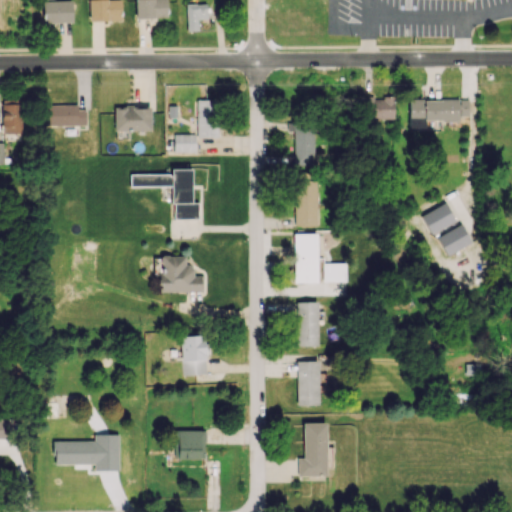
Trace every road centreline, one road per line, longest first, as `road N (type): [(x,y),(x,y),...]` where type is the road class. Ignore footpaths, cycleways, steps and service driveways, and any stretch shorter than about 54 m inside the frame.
road 1 (tertiary): [(511,59),(0,62)]
road 2 (residential): [(257,0),(255,511)]
